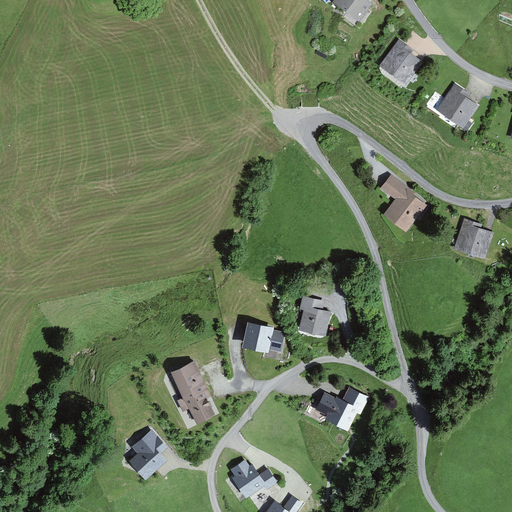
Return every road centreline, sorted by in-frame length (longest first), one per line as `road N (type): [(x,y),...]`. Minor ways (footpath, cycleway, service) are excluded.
road 1 (unclassified): [(511,201),(452,200),(335,119),(301,123),(299,135),(374,248),(409,391)]
road 2 (residential): [(409,391),(329,359),(281,378),(212,462),(219,511)]
road 3 (track): [(299,135),(253,86),(200,0)]
road 4 (residential): [(511,86),(452,54),(406,0)]
road 5 (unclassified): [(409,391),(425,488),(439,511)]
